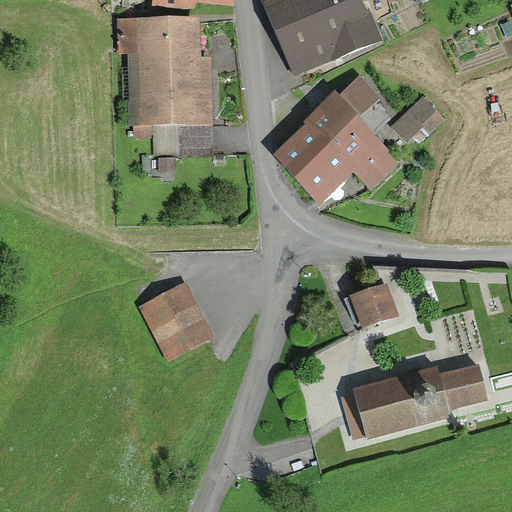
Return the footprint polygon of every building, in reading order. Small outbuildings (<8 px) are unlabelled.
[(153,0),(153,7),(196,11),(196,5),(235,8),(234,0),(153,0)] [(262,0),(296,78),(383,41),(370,10),(365,12),(362,5),(360,0),(262,0)] [(200,20),(119,21),(120,55),(129,55),(130,127),(213,126),(212,60),(200,60),(200,20)] [(361,78),(339,98),(360,119),(380,100),(361,78)] [(339,98),(336,94),(313,115),(305,123),(309,127),(274,160),(320,208),(355,174),(372,191),(402,163),(360,119),(339,98)] [(424,97),(393,128),(408,143),(439,112),(424,97)] [(215,339),(187,284),(139,309),(168,363),(215,339)] [(388,285),(351,299),(363,331),(400,317),(388,285)] [(355,395),(342,399),(353,442),(366,439),(367,443),(452,421),(450,413),(489,403),(479,367),(440,378),(438,368),(353,390),(355,395)]
